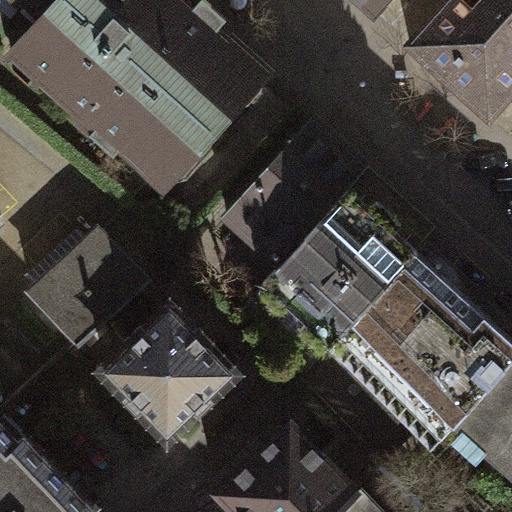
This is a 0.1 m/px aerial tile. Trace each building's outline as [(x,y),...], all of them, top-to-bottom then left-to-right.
[(234,90),(257,65),(216,28),(226,17),(207,0),(198,0),(192,7),(184,0),(26,0),(43,15),(11,50),(15,53),(20,48),(41,67),(36,73),(62,96),(65,93),(98,123),(90,132),(113,154),(127,139),(168,176),(172,172),(165,166),(185,144),(191,150),(240,96),(234,90)] [(363,0),(374,10),(382,0),(363,0)] [(511,0),(448,0),(410,42),(490,114),(511,89),(511,0)] [(368,166),(315,118),(227,214),(280,262),(348,187),(368,166)] [(369,206),(348,187),(280,262),(265,279),(309,319),(307,321),(331,343),(417,249),(395,229),(402,221),(377,198),(369,206)] [(148,279),(98,229),(33,290),(80,341),(148,279)] [(511,335),(417,249),(331,343),(330,345),(431,445),(452,422),(511,355),(511,335)] [(131,345),(107,368),(129,392),(123,398),(139,415),(145,409),(168,433),(192,410),(198,416),(214,400),(209,395),(233,371),(210,347),(216,341),(200,325),(194,330),(171,306),(146,330),(140,325),(125,340),(131,345)] [(511,355),(452,422),(511,475),(511,355)] [(0,418),(0,511),(99,511),(5,413),(0,418)] [(239,511),(332,511),(357,489),(292,420),(219,490),(239,511)] [(379,511),(357,489),(332,511),(379,511)]
